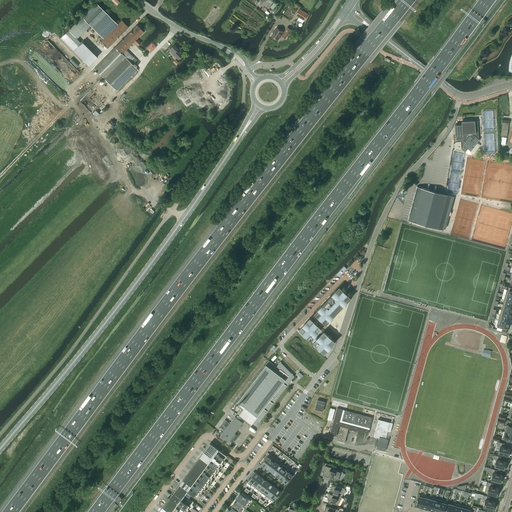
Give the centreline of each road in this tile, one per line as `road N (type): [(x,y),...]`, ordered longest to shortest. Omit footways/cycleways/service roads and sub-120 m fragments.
road 1 (motorway): [(406,0),(10,511)]
road 2 (motorway): [(96,511),(487,0)]
road 3 (unclassified): [(458,100),(449,130),(396,190),(335,352),(292,412),(275,434),(264,429),(243,459),(207,435),(148,511)]
road 4 (secondary): [(0,449),(131,289),(240,136)]
road 5 (track): [(75,103),(121,164),(182,220)]
road 6 (tertiary): [(247,71),(230,51),(140,0)]
